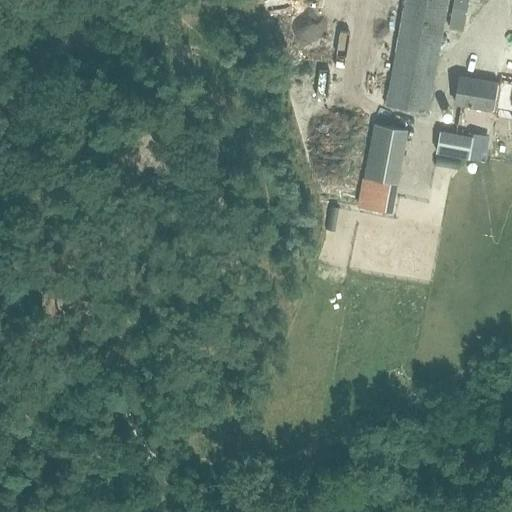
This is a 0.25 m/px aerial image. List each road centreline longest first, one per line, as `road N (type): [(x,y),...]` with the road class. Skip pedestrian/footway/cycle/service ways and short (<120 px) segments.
road 1 (track): [(192,511),(511,356)]
road 2 (track): [(297,460),(93,463),(0,449)]
